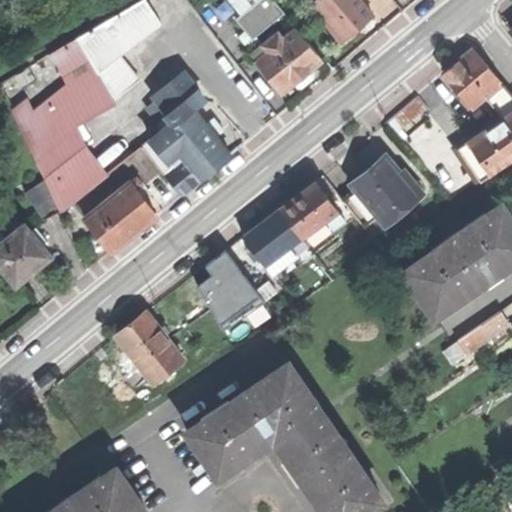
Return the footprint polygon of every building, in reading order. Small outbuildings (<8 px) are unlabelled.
[(148,0),(133,0),(77,31),(94,62),(77,73),(96,108),(139,77),(121,51),(161,21),(148,0)] [(243,0),(258,17),(263,12),(278,0),(277,0),(243,0)] [(282,5),(278,0),(263,12),(268,17),(282,5)] [(325,20),(343,40),(355,30),(363,23),(359,18),(370,9),(362,0),(314,0),(328,17),(325,20)] [(374,14),(370,9),(359,18),(363,23),(374,14)] [(257,58),(283,90),(304,73),(324,56),(298,24),(286,33),(257,58)] [(250,50),(257,58),(286,33),(281,27),(264,41),(259,36),(251,43),(254,46),(250,50)] [(471,106),(484,95),(501,81),(472,47),(455,62),(443,72),(471,106)] [(155,95),(160,101),(175,120),(194,105),(204,97),(185,72),(155,95)] [(484,95),(503,116),(511,110),(511,94),(501,81),(484,95)] [(416,93),(400,107),(409,118),(425,104),(416,93)] [(149,109),(164,129),(175,120),(160,101),(149,109)] [(164,129),(144,144),(163,168),(181,191),(206,171),(231,151),(194,105),(175,120),(164,129)] [(387,118),(396,129),(409,118),(400,107),(387,118)] [(457,146),(481,178),(511,156),(511,110),(503,116),(457,146)] [(62,208),(74,200),(87,189),(54,124),(28,137),(46,175),(62,208)] [(144,144),(128,157),(146,181),(163,168),(144,144)] [(350,179),(385,221),(418,193),(383,152),(366,166),(350,179)] [(97,182),(107,195),(130,177),(143,194),(152,187),(146,181),(128,157),(97,182)] [(45,214),(62,208),(46,175),(27,188),(45,214)] [(85,213),(112,248),(134,230),(157,212),(143,194),(130,177),(107,195),(85,213)] [(297,192),(279,206),(301,234),(325,215),(336,207),(315,178),(297,192)] [(74,200),(85,213),(107,195),(97,182),(87,189),(74,200)] [(402,267),(433,313),(511,259),(511,216),(501,201),(485,211),(487,214),(459,232),(456,228),(449,233),(444,236),(447,240),(420,258),(418,256),(402,267)] [(259,221),(243,233),(265,262),(289,243),(301,234),(279,206),(259,221)] [(343,216),(336,207),(325,215),(332,224),(343,216)] [(0,262),(15,281),(33,267),(52,252),(39,237),(32,228),(25,219),(4,237),(0,231),(0,262)] [(38,223),(32,228),(39,237),(45,232),(38,223)] [(297,253),(289,243),(265,262),(273,271),(297,253)] [(192,273),(211,308),(223,299),(203,264),(192,273)] [(471,328),(481,342),(509,322),(499,308),(471,328)] [(115,332),(152,381),(182,358),(145,309),(128,321),(115,332)] [(467,351),(481,342),(471,328),(457,338),(467,351)] [(185,427),(216,473),(264,440),(262,437),(270,432),(280,448),(277,450),(318,511),(358,511),(379,498),(369,482),(366,484),(348,456),(352,453),(348,446),(345,441),(340,445),(311,403),(316,399),(312,394),(309,388),(304,391),(283,360),(226,398),(227,400),(212,411),(210,408),(199,415),(200,417),(185,427)] [(139,511),(146,508),(114,462),(98,473),(99,475),(73,492),(71,489),(65,493),(59,498),(61,501),(45,511),(139,511)]
